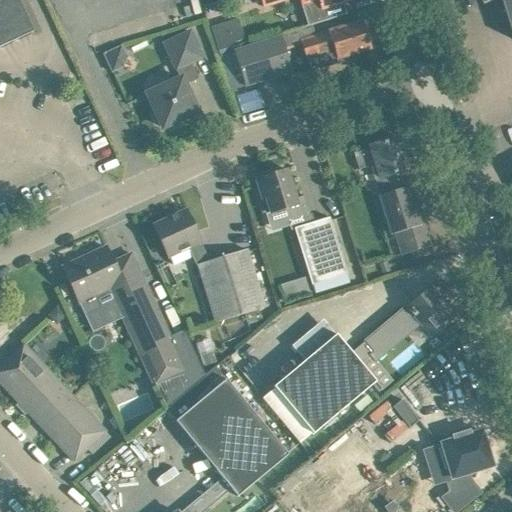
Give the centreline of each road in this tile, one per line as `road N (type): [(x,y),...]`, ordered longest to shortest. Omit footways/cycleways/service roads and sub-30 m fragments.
road 1 (unclassified): [(0,254),(276,125),(433,79)]
road 2 (unclassified): [(511,318),(433,79)]
road 3 (unknown): [(59,156),(69,90),(31,0)]
